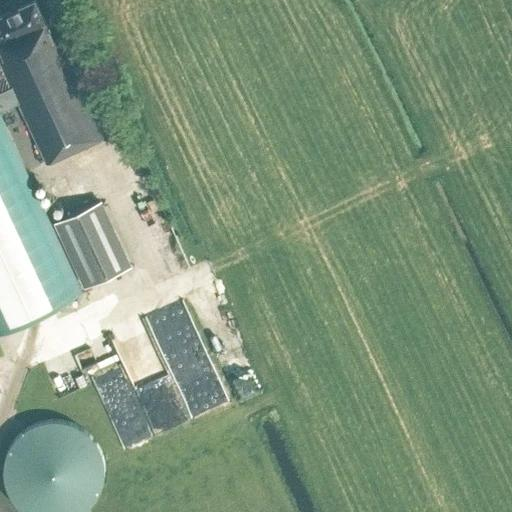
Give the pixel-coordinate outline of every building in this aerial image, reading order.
[(54,37),(36,0),(29,0),(0,13),(0,32),(3,40),(0,41),(0,46),(5,57),(0,59),(12,85),(19,100),(48,161),(106,134),(60,35),(54,37)] [(0,109),(19,100),(12,85),(0,90),(0,327),(84,288),(0,109)] [(85,285),(133,263),(102,196),(54,219),(85,285)] [(137,369),(158,428),(191,416),(170,357),(137,369)] [(52,416),(36,421),(26,427),(16,435),(10,445),(5,459),(5,473),(9,488),(15,498),(24,506),(33,511),(76,511),(82,509),(92,501),(99,491),(103,481),(104,470),(104,459),(101,450),(97,441),(91,433),(85,426),(70,418),(52,416)]
